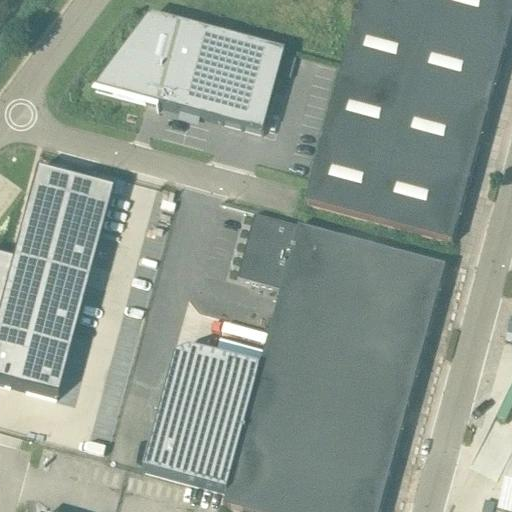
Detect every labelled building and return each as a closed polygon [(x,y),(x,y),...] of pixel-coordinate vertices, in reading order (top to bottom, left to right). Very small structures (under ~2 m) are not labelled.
[(511,0),(361,0),(306,207),(433,241),(453,246),(511,22),(511,0)] [(151,19),(96,92),(264,137),(286,56),(151,19)] [(0,389),(56,404),(111,197),(34,176),(10,267),(0,263),(0,389)] [(238,282),(253,286),(283,294),(300,231),(255,219),(238,282)] [(192,349),(177,354),(147,465),(145,470),(229,493),(224,510),(230,511),(380,511),(446,270),(300,231),(283,294),(263,369),(192,349)] [(511,511),(511,466),(501,506),(499,511),(511,511)]
